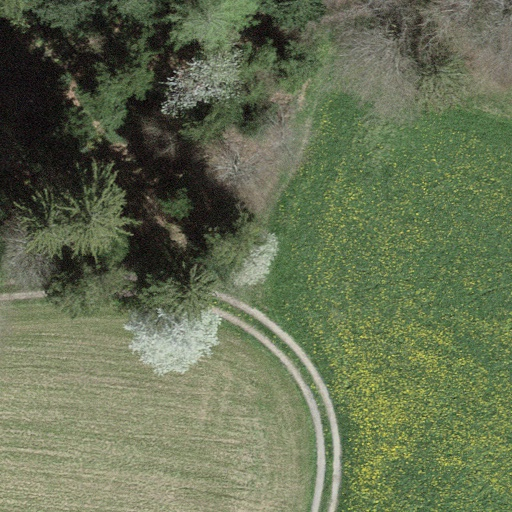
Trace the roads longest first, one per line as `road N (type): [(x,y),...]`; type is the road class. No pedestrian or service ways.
road 1 (track): [(253,320),(346,175),(425,123),(511,126)]
road 2 (track): [(253,320),(78,288),(0,296)]
road 3 (track): [(315,511),(323,482),(319,393),(253,320)]
